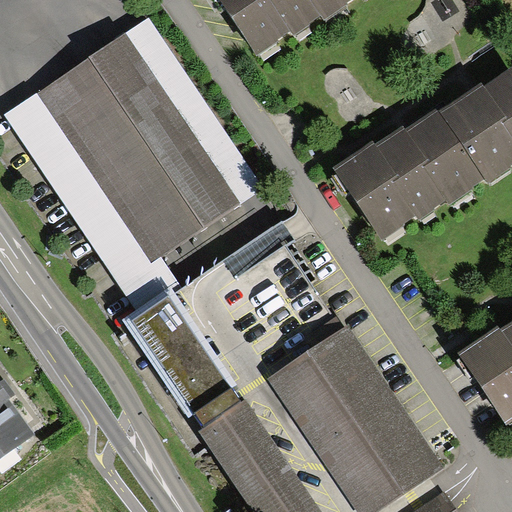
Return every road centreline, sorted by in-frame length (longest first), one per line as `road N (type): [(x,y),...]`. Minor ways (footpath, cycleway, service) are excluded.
road 1 (residential): [(179,0),(485,454),(502,511)]
road 2 (unknown): [(323,212),(211,286),(205,299),(341,511)]
road 3 (secondary): [(0,245),(184,511)]
